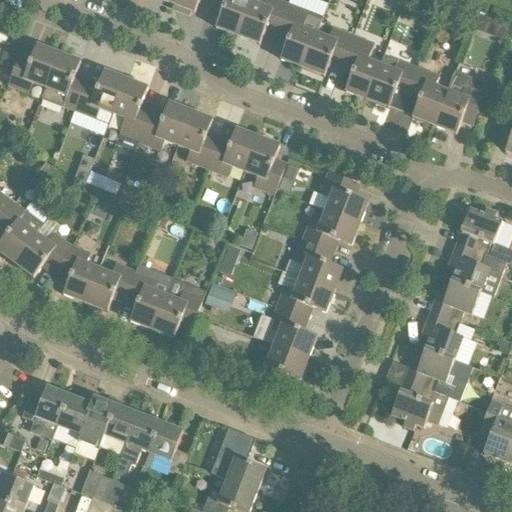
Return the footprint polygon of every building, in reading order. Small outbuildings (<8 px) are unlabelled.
[(195,14),(199,4),(200,0),(210,0),(214,1),(214,0),(175,0),(174,6),(172,12),(189,18),(191,13),(195,14)] [(214,0),(214,1),(225,6),(216,29),(238,38),(252,3),(244,0),(214,0)] [(252,3),(238,38),(260,46),(267,29),(279,33),(289,6),(274,0),(267,0),(265,8),(252,3)] [(461,17),(459,7),(449,3),(441,10),(443,20),(453,23),(461,17)] [(289,6),(279,33),(290,38),(281,61),(303,70),(317,35),(323,19),(289,6)] [(474,31),(485,35),(490,21),(479,17),(474,31)] [(303,70),(325,78),(332,61),(343,65),(354,38),(333,30),(329,40),(317,35),(303,70)] [(354,38),(343,65),(355,70),(346,93),(368,102),(381,67),(369,62),(375,46),(354,38)] [(8,45),(0,64),(0,66),(13,72),(21,50),(8,45)] [(9,87),(30,95),(33,85),(46,90),(60,55),(38,47),(30,67),(18,63),(9,87)] [(82,64),(60,55),(46,90),(42,101),(64,109),(64,108),(76,113),(85,88),(74,84),(82,64)] [(381,67),(368,102),(390,110),(398,90),(409,94),(419,70),(398,62),(394,72),(381,67)] [(419,70),(409,94),(421,99),(413,119),(435,128),(448,93),(436,88),(440,78),(419,70)] [(113,116),(127,81),(105,72),(97,93),(85,88),(76,113),(97,121),(101,111),(113,116)] [(141,145),(151,117),(140,113),(149,90),(127,81),(113,116),(126,121),(120,137),(141,145)] [(457,136),(462,122),(465,116),(477,120),(486,96),(465,88),(461,98),(448,93),(435,128),(457,136)] [(192,113),(170,105),(163,122),(151,117),(141,145),(162,153),(165,143),(178,148),(192,113)] [(511,105),(503,129),(511,131),(511,139),(507,154),(511,155),(511,105)] [(0,126),(4,128),(9,116),(0,113),(0,126)] [(208,171),(217,146),(206,142),(214,122),(192,113),(178,148),(191,153),(187,163),(208,171)] [(245,174),(259,139),(237,131),(229,151),(217,146),(208,171),(229,179),(233,169),(245,174)] [(259,139),(245,174),(258,179),(254,189),(275,197),(285,172),(273,168),(281,148),(259,139)] [(285,177),(284,180),(293,184),(295,181),(298,171),(289,168),(285,177)] [(85,186),(90,173),(80,169),(76,180),(85,186)] [(369,204),(356,199),(349,196),(353,184),(329,175),(321,196),(331,200),(326,212),(361,226),(369,204)] [(293,185),(283,180),(278,191),(289,195),(293,185)] [(0,226),(16,205),(0,193),(0,226)] [(25,213),(16,205),(0,226),(10,234),(0,246),(0,253),(15,265),(38,236),(45,226),(26,212),(25,213)] [(463,248),(507,265),(511,266),(511,263),(511,254),(494,247),(503,223),(495,221),(497,215),(487,211),(485,216),(471,211),(462,235),(467,237),(463,248)] [(332,240),(352,248),(361,226),(326,212),(321,225),(311,221),(303,242),(328,251),(332,240)] [(168,223),(161,220),(159,227),(165,230),(168,223)] [(100,229),(89,224),(85,235),(92,237),(98,234),(100,229)] [(15,265),(34,279),(47,262),(59,271),(72,248),(55,235),(49,244),(38,236),(15,265)] [(343,271),(330,266),(323,263),(328,251),(303,242),(295,263),(305,267),(300,280),(335,293),(343,271)] [(72,276),(64,296),(86,305),(100,271),(87,265),(91,255),(72,248),(59,271),(72,276)] [(494,299),(507,265),(463,248),(459,259),(453,257),(448,270),(456,273),(452,283),(481,294),(494,299)] [(232,279),(236,267),(224,263),(220,274),(232,279)] [(108,314),(116,294),(127,298),(137,274),(116,266),(112,276),(100,271),(86,305),(108,314)] [(137,274),(127,298),(139,303),(131,323),(153,332),(167,297),(154,292),(158,282),(137,274)] [(306,307),(327,315),(335,293),(300,280),(295,292),(285,288),(277,309),(302,319),(306,307)] [(460,326),(465,314),(472,317),(481,294),(452,283),(448,293),(440,290),(435,303),(441,305),(437,316),(460,326)] [(206,305),(230,314),(236,297),(212,288),(206,305)] [(183,292),(179,302),(167,297),(153,332),(175,341),(183,320),(194,325),(204,301),(183,292)] [(318,338),(304,333),(309,321),(302,319),(277,309),(269,330),(279,334),(275,347),(309,360),(318,338)] [(426,351),(455,363),(464,340),(456,337),(460,326),(437,316),(433,328),(427,325),(422,338),(430,341),(426,351)] [(199,350),(248,366),(257,338),(208,322),(199,350)] [(252,377),(276,386),(280,374),(301,382),(309,360),(275,347),(270,360),(260,356),(252,377)] [(458,403),(461,404),(474,370),(455,363),(426,351),(422,362),(414,359),(409,372),(415,374),(411,385),(449,400),(458,403)] [(439,427),(442,419),(449,400),(411,385),(406,396),(401,394),(392,418),(406,423),(404,429),(414,433),(417,427),(424,430),(427,423),(439,427)] [(52,441),(57,430),(69,397),(48,388),(43,400),(32,395),(23,419),(34,424),(31,433),(52,441)] [(78,438),(91,406),(69,397),(57,430),(78,438)] [(118,402),(110,399),(108,404),(94,398),(91,406),(78,438),(76,443),(99,452),(100,450),(104,440),(116,407),(118,402)] [(511,410),(492,403),(490,407),(481,431),(493,435),(485,456),(507,464),(511,450),(511,410)] [(139,416),(116,407),(104,440),(100,450),(122,459),(139,416)] [(161,424),(139,416),(122,459),(115,475),(126,479),(131,467),(135,469),(141,454),(148,457),(161,424)] [(183,433),(161,424),(148,457),(170,466),(166,476),(178,480),(187,456),(176,452),(183,433)] [(0,446),(22,454),(26,443),(4,434),(0,446)] [(49,445),(41,442),(37,453),(45,456),(49,445)] [(215,478),(258,494),(266,471),(247,464),(251,453),(229,444),(215,478)] [(421,447),(412,444),(409,452),(417,455),(421,447)] [(67,448),(59,470),(67,473),(75,451),(67,448)] [(465,470),(469,459),(457,455),(453,466),(465,470)] [(40,471),(36,479),(61,489),(64,480),(40,471)] [(93,499),(102,477),(91,473),(83,495),(93,499)] [(0,500),(26,510),(35,488),(3,476),(0,483),(0,500)] [(104,503),(113,481),(102,477),(93,499),(104,503)] [(202,511),(203,511),(229,511),(230,509),(236,511),(250,511),(258,494),(215,478),(202,511)] [(117,508),(117,507),(125,486),(113,481),(104,503),(117,508)] [(25,511),(26,510),(0,500),(0,511),(25,511)]
